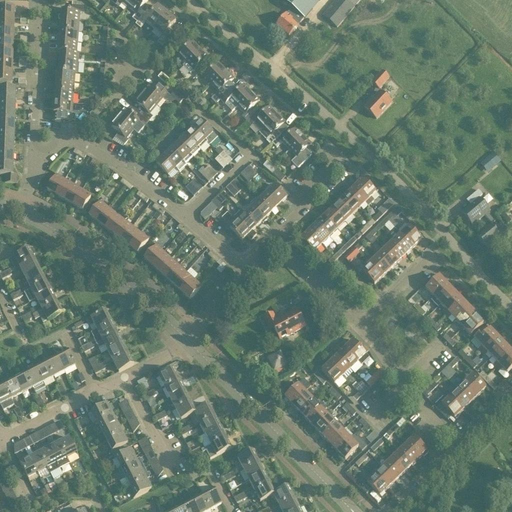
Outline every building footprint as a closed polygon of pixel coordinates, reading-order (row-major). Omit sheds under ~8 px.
[(0,0),(0,19),(14,20),(14,9),(3,9),(3,0),(0,0)] [(112,0),(111,2),(115,6),(119,9),(123,4),(127,8),(134,0),(112,0)] [(134,0),(127,8),(136,15),(132,20),(137,24),(145,15),(144,14),(140,11),(149,0),(134,0)] [(283,0),(305,19),(320,1),(321,0),(283,0)] [(335,0),(322,17),(337,29),(361,0),(335,0)] [(61,12),(60,22),(79,24),(80,14),(83,15),(84,8),(72,7),(71,13),(61,12)] [(137,24),(136,26),(140,30),(145,24),(154,31),(167,15),(158,8),(152,15),(147,11),(144,14),(145,15),(137,24)] [(292,9),(276,27),(288,37),(289,38),(297,28),(296,28),(293,25),(297,21),(300,24),(304,19),(303,19),(292,9)] [(176,22),(167,15),(154,31),(162,38),(157,44),(163,48),(174,34),(170,30),(176,22)] [(14,20),(0,19),(0,30),(13,31),(14,20)] [(79,24),(60,22),(59,33),(78,34),(79,24)] [(0,41),(13,42),(13,31),(0,30),(0,41)] [(78,34),(59,33),(59,43),(78,44),(78,34)] [(13,42),(0,41),(0,52),(13,53),(13,42)] [(59,43),(58,53),(77,55),(78,44),(59,43)] [(186,64),(200,50),(193,43),(179,57),(186,64)] [(208,58),(200,50),(186,64),(194,72),(208,58)] [(13,53),(0,52),(0,63),(12,64),(13,53)] [(77,55),(58,53),(58,54),(60,54),(59,63),(78,65),(78,55),(77,55)] [(12,64),(0,63),(0,73),(12,74),(12,64)] [(59,63),(58,73),(77,75),(78,65),(59,63)] [(212,85),(226,72),(219,65),(205,78),(212,85)] [(234,88),(230,84),(234,80),(226,72),(212,85),(220,93),(217,96),(216,97),(220,101),(220,102),(229,93),(234,88)] [(382,72),(371,83),(379,90),(390,79),(382,72)] [(12,74),(0,73),(0,85),(11,86),(12,74)] [(56,73),(55,83),(74,85),(75,75),(77,76),(77,75),(58,73),(56,73)] [(161,74),(158,78),(167,86),(171,82),(161,74)] [(74,85),(55,83),(55,94),(73,95),(74,85)] [(149,87),(142,95),(157,108),(163,100),(166,102),(170,97),(171,97),(170,97),(157,85),(152,90),(149,87)] [(229,93),(220,102),(224,106),(225,105),(232,113),(238,107),(252,94),(244,87),(234,97),(229,93)] [(174,93),(183,100),(186,102),(190,98),(178,88),(174,93)] [(0,100),(15,101),(16,90),(0,89),(0,100)] [(174,93),(170,97),(171,97),(170,97),(179,105),(183,100),(174,93)] [(379,93),(364,109),(368,112),(368,114),(371,117),(373,116),(376,120),(391,104),(379,93)] [(55,94),(54,104),(72,106),(73,95),(55,94)] [(259,102),(252,94),(238,107),(245,115),(242,118),(247,123),(255,114),(251,110),(259,102)] [(157,108),(142,95),(135,103),(143,111),(140,115),(149,123),(151,125),(155,120),(154,119),(160,111),(157,108)] [(211,100),(216,105),(220,101),(216,97),(211,100)] [(15,101),(0,100),(0,111),(15,112),(15,101)] [(72,106),(54,104),(53,115),(63,115),(63,121),(74,122),(75,116),(72,115),(72,106)] [(259,119),(255,114),(247,123),(251,127),(252,126),(259,134),(277,115),(270,108),(259,119)] [(124,110),(117,118),(132,131),(138,136),(149,123),(140,115),(135,120),(124,110)] [(0,111),(0,121),(14,122),(15,112),(0,111)] [(285,124),(277,115),(259,134),(270,146),(272,144),(281,136),(277,132),(285,124)] [(132,131),(117,118),(110,127),(119,134),(115,139),(124,147),(128,142),(127,140),(134,132),(132,131)] [(14,122),(0,121),(0,132),(14,133),(14,122)] [(201,123),(194,129),(210,146),(217,138),(213,134),(212,134),(201,123)] [(194,129),(186,137),(200,151),(207,144),(209,146),(210,146),(194,129)] [(285,141),(281,136),(272,144),(277,149),(282,144),(289,151),(304,137),(296,130),(285,141)] [(0,132),(0,143),(14,144),(14,133),(0,132)] [(200,151),(186,137),(179,144),(193,158),(200,151)] [(304,137),(289,151),(297,159),(292,164),(298,170),(312,156),(306,151),(311,146),(304,137)] [(0,143),(0,153),(13,154),(14,144),(0,143)] [(193,158),(179,144),(172,150),(186,165),(193,158)] [(172,150),(164,158),(176,170),(179,173),(186,167),(185,165),(186,165),(172,150)] [(13,154),(0,153),(0,164),(13,165),(13,154)] [(223,153),(220,156),(228,165),(232,161),(223,153)] [(493,153),(480,165),(487,174),(501,162),(493,153)] [(228,165),(220,156),(215,161),(223,169),(228,165)] [(176,170),(164,158),(157,165),(168,177),(176,170)] [(96,167),(98,163),(93,160),(88,169),(93,173),(96,167)] [(273,176),(277,171),(267,162),(263,167),(273,176)] [(13,165),(0,164),(0,175),(5,176),(5,185),(16,185),(16,176),(12,176),(13,165)] [(205,170),(213,179),(217,175),(209,166),(205,170)] [(244,171),(253,180),(257,176),(249,167),(244,171)] [(213,179),(205,170),(200,175),(209,183),(213,179)] [(253,180),(244,171),(240,175),(249,184),(253,180)] [(277,171),(273,176),(281,183),(285,178),(277,171)] [(56,197),(65,181),(55,176),(46,191),(56,197)] [(363,180),(355,187),(371,204),(374,202),(371,198),(379,191),(374,186),(371,189),(363,180)] [(65,181),(56,197),(64,202),(73,186),(65,181)] [(190,184),(199,193),(202,189),(194,181),(190,184)] [(230,185),(238,194),(242,190),(234,181),(230,185)] [(199,193),(190,184),(186,189),(194,197),(199,193)] [(238,194),(230,185),(225,189),(234,198),(238,194)] [(73,186),(64,202),(73,207),(82,191),(73,186)] [(266,194),(282,211),(285,208),(281,203),(289,195),(283,188),(279,191),(274,186),(266,194)] [(371,204),(355,187),(348,194),(361,208),(365,204),(368,207),(371,204)] [(91,196),(82,191),(73,207),(82,212),(91,196)] [(484,217),(489,213),(488,212),(489,211),(478,199),(482,196),(478,191),(469,199),(473,205),(462,215),(472,227),(483,216),(484,217)] [(282,211),(266,194),(259,201),(271,213),(276,208),(280,212),(282,211)] [(348,194),(339,202),(352,216),(361,208),(348,194)] [(216,199),(224,208),(228,204),(219,195),(216,199)] [(224,208),(216,199),(211,203),(219,212),(224,208)] [(271,213),(259,201),(257,199),(250,206),(252,208),(265,222),(268,219),(266,217),(271,213)] [(380,213),(383,216),(394,206),(389,201),(378,211),(380,213)] [(339,202),(332,210),(345,223),(352,216),(339,202)] [(97,223),(108,209),(100,203),(89,217),(97,223)] [(265,222),(252,208),(244,215),(256,227),(261,222),(263,224),(265,222)] [(116,215),(108,209),(97,223),(105,229),(116,215)] [(396,209),(386,219),(389,222),(388,222),(393,227),(397,223),(394,220),(401,214),(396,209)] [(332,210),(324,217),(337,231),(345,223),(332,210)] [(256,227),(244,215),(241,211),(234,218),(237,222),(253,239),(256,236),(252,231),(256,227)] [(380,213),(372,220),(375,224),(383,216),(380,213)] [(496,221),(489,213),(484,217),(491,225),(496,221)] [(116,215),(105,229),(113,236),(124,222),(116,215)] [(324,217),(316,224),(329,238),(337,231),(324,217)] [(389,222),(386,219),(378,227),(381,230),(388,222),(389,222)] [(375,224),(372,220),(364,228),(367,231),(375,224)] [(132,228),(124,222),(113,236),(121,242),(132,228)] [(237,222),(230,229),(242,241),(247,237),(251,241),(253,239),(237,222)] [(316,224),(308,232),(321,245),(329,238),(316,224)] [(400,234),(413,248),(421,240),(417,236),(420,233),(411,224),(400,234)] [(378,227),(370,234),(373,237),(381,230),(378,227)] [(140,234),(132,228),(121,242),(129,248),(140,234)] [(364,228),(357,235),(360,239),(367,231),(364,228)] [(321,245),(308,232),(300,240),(313,253),(321,245)] [(148,240),(140,234),(129,248),(137,254),(148,240)] [(373,237),(370,234),(365,239),(368,242),(373,237)] [(400,234),(393,242),(406,255),(413,248),(400,234)] [(360,239),(357,235),(349,243),(352,246),(360,239)] [(406,255),(393,242),(387,247),(383,243),(380,246),(384,250),(385,249),(398,263),(406,255)] [(200,243),(197,247),(202,251),(205,248),(200,243)] [(352,246),(349,243),(343,248),(347,251),(352,246)] [(151,267),(163,253),(155,246),(144,260),(151,267)] [(20,269),(34,261),(32,257),(35,256),(31,249),(28,250),(14,258),(9,260),(15,271),(20,268),(20,269)] [(358,253),(354,249),(344,259),(349,264),(359,254),(358,253)] [(385,249),(384,250),(377,257),(390,270),(398,263),(385,249)] [(171,260),(163,253),(151,267),(159,274),(171,260)] [(370,259),(367,262),(382,278),(390,270),(377,257),(372,262),(370,259)] [(337,261),(333,258),(328,263),(331,266),(337,261)] [(179,267),(171,260),(159,274),(167,280),(179,267)] [(34,261),(20,269),(25,279),(40,272),(34,261)] [(382,278),(367,262),(363,265),(365,268),(361,272),(374,285),(382,278)] [(227,268),(223,264),(220,267),(216,271),(221,275),(227,268)] [(179,267),(167,280),(174,287),(186,274),(179,267)] [(45,282),(40,272),(25,279),(31,290),(45,282)] [(194,280),(186,274),(174,287),(182,294),(194,280)] [(433,297),(446,284),(439,277),(426,290),(433,297)] [(194,280),(182,294),(190,301),(202,287),(194,280)] [(51,293),(45,282),(31,290),(36,300),(51,293)] [(446,284),(433,297),(433,298),(430,301),(437,308),(441,306),(440,305),(454,292),(446,284)] [(461,300),(454,292),(440,305),(441,306),(445,310),(442,313),(445,317),(461,300)] [(51,293),(36,300),(42,311),(56,303),(51,293)] [(461,300),(445,317),(448,320),(451,316),(456,321),(469,308),(461,300)] [(56,303),(42,311),(48,322),(62,314),(56,303)] [(469,308),(456,321),(463,329),(476,316),(469,308)] [(420,309),(417,312),(422,317),(425,314),(420,309)] [(96,330),(111,323),(105,312),(91,320),(86,322),(88,326),(90,327),(94,325),(96,330)] [(273,315),(265,319),(269,328),(271,326),(280,342),(304,329),(296,313),(277,323),(273,315)] [(476,316),(463,329),(471,337),(484,324),(476,316)] [(433,328),(436,325),(428,317),(425,320),(433,328)] [(75,328),(71,330),(72,332),(83,326),(82,323),(74,327),(75,328)] [(111,323),(96,330),(96,331),(91,334),(96,344),(102,342),(102,341),(116,334),(111,323)] [(480,353),(497,337),(487,327),(474,340),(481,347),(478,351),(480,353)] [(122,344),(116,334),(102,341),(102,342),(107,352),(122,344)] [(448,344),(451,341),(446,336),(443,339),(448,344)] [(504,345),(497,337),(480,353),(484,356),(487,354),(491,358),(504,345)] [(346,349),(362,365),(369,359),(365,355),(368,352),(364,348),(362,350),(354,341),(346,349)] [(122,344),(107,352),(113,362),(127,355),(122,344)] [(511,352),(504,345),(491,358),(496,363),(493,366),(496,368),(511,352)] [(362,365),(346,349),(338,356),(351,369),(357,363),(361,366),(362,365)] [(267,358),(274,373),(288,366),(281,351),(267,358)] [(468,365),(471,362),(461,352),(458,355),(468,365)] [(511,368),(511,352),(496,368),(499,372),(502,369),(506,374),(511,368)] [(67,353),(56,358),(64,373),(75,367),(67,353)] [(133,366),(127,355),(113,362),(118,373),(133,366)] [(338,356),(330,364),(343,377),(351,369),(338,356)] [(56,358),(46,364),(53,378),(64,373),(56,358)] [(449,366),(452,369),(459,362),(456,358),(449,366)] [(471,362),(468,365),(473,370),(476,367),(471,362)] [(53,378),(46,364),(35,369),(42,384),(53,378)] [(343,377),(330,364),(322,372),(335,385),(343,377)] [(449,366),(444,371),(441,373),(448,380),(456,373),(452,369),(449,366)] [(42,384),(35,369),(24,375),(32,389),(34,394),(45,389),(42,384)] [(164,389),(179,381),(173,370),(158,378),(164,389)] [(379,371),(373,377),(378,381),(384,376),(379,371)] [(32,389),(24,375),(14,380),(21,395),(32,389)] [(473,376),(465,383),(478,396),(485,389),(473,376)] [(321,377),(317,381),(323,386),(326,383),(321,377)] [(378,381),(373,377),(372,378),(365,384),(370,389),(378,381)] [(497,388),(486,378),(483,381),(493,391),(497,388)] [(14,380),(3,386),(10,400),(21,395),(14,380)] [(145,381),(138,384),(138,385),(140,388),(142,393),(149,389),(145,381)] [(179,381),(164,389),(169,399),(184,392),(179,381)] [(436,384),(433,381),(421,393),(427,400),(429,398),(427,396),(433,391),(438,386),(436,385),(436,384)] [(292,405),(305,392),(298,385),(295,388),(291,383),(281,393),(285,397),(292,405)] [(359,393),(362,396),(366,393),(369,390),(362,383),(359,385),(355,385),(352,388),(358,394),(359,393)] [(465,383),(457,390),(470,404),(478,396),(465,383)] [(0,387),(0,407),(3,412),(14,407),(10,400),(3,386),(0,387)] [(470,404),(457,390),(452,395),(451,393),(448,393),(446,395),(462,411),(470,404)] [(189,403),(184,392),(169,399),(175,410),(189,403)] [(313,400),(305,392),(292,405),(300,413),(313,400)] [(336,393),(333,396),(338,402),(341,399),(336,393)] [(359,393),(358,394),(353,399),(356,402),(362,396),(359,393)] [(462,411),(446,395),(434,407),(448,421),(452,417),(454,419),(454,418),(455,420),(459,416),(458,415),(462,411)] [(313,400),(300,413),(307,421),(323,406),(320,403),(318,405),(313,400)] [(121,410),(127,402),(127,401),(119,406),(121,410)] [(129,407),(127,402),(121,410),(123,415),(129,407)] [(195,413),(189,403),(175,410),(181,421),(194,414),(195,413)] [(97,423),(112,415),(106,405),(87,415),(92,425),(97,423)] [(208,406),(195,413),(194,414),(199,425),(214,417),(208,406)] [(327,409),(323,406),(307,421),(315,429),(328,416),(324,412),(327,409)] [(356,414),(351,409),(348,412),(353,417),(356,414)] [(117,425),(112,415),(97,423),(102,432),(117,425)] [(335,424),(328,416),(315,429),(322,436),(335,424)] [(219,428),(214,417),(199,425),(205,435),(219,428)] [(137,422),(131,430),(133,434),(139,426),(137,422)] [(335,424),(322,436),(330,444),(343,431),(335,424)] [(366,424),(363,427),(363,428),(361,430),(366,434),(368,432),(371,429),(366,424)] [(117,425),(102,432),(107,442),(122,434),(117,425)] [(225,438),(219,428),(205,435),(210,446),(225,438)] [(394,433),(391,430),(386,435),(389,438),(394,433)] [(350,439),(343,431),(330,444),(337,452),(350,439)] [(406,446),(418,459),(427,451),(426,451),(430,447),(415,431),(410,435),(414,438),(406,446)] [(127,444),(122,434),(107,442),(114,455),(127,448),(126,445),(127,444)] [(66,459),(76,453),(68,438),(58,444),(66,459)] [(230,449),(225,438),(210,446),(216,457),(230,449)] [(358,447),(350,439),(337,452),(345,460),(358,447)] [(66,459),(58,444),(49,449),(60,470),(70,465),(66,459)] [(379,448),(375,445),(370,450),(374,453),(379,448)] [(418,459),(406,446),(398,454),(410,467),(418,459)] [(145,456),(151,448),(150,447),(142,451),(145,456)] [(127,448),(114,455),(120,469),(136,461),(130,451),(129,452),(127,448)] [(147,461),(153,453),(151,448),(145,456),(147,461)] [(49,449),(39,454),(47,469),(50,475),(60,470),(49,449)] [(243,471),(258,463),(252,452),(237,460),(243,471)] [(47,469),(39,454),(29,459),(37,474),(47,469)] [(398,454),(390,461),(403,474),(410,467),(398,454)] [(37,474),(29,459),(19,464),(27,479),(37,474)] [(126,478),(144,469),(139,459),(136,461),(120,469),(126,478)] [(363,463),(360,460),(355,465),(358,468),(363,463)] [(390,461),(383,468),(395,481),(403,474),(390,461)] [(263,474),(258,463),(243,471),(249,481),(263,474)] [(163,472),(161,468),(155,476),(157,480),(163,472)] [(395,481),(383,468),(375,476),(387,489),(395,481)] [(150,478),(144,469),(126,478),(131,488),(146,480),(150,478)] [(263,474),(249,481),(254,492),(269,484),(263,474)] [(387,489),(375,476),(367,483),(379,497),(387,489)] [(151,490),(146,480),(131,488),(136,498),(151,490)] [(269,484),(254,492),(251,494),(252,498),(257,497),(260,503),(273,496),(274,495),(269,484)] [(4,494),(11,490),(12,489),(9,485),(2,490),(4,494)] [(365,485),(360,489),(366,495),(370,491),(365,485)] [(287,488),(274,495),(273,496),(279,506),(293,499),(287,488)] [(214,491),(203,496),(210,511),(221,505),(214,491)] [(203,496),(192,502),(197,511),(207,511),(210,511),(203,496)] [(293,511),(299,510),(293,499),(279,506),(281,511),(293,511)] [(197,511),(192,502),(181,508),(183,511),(197,511)]
